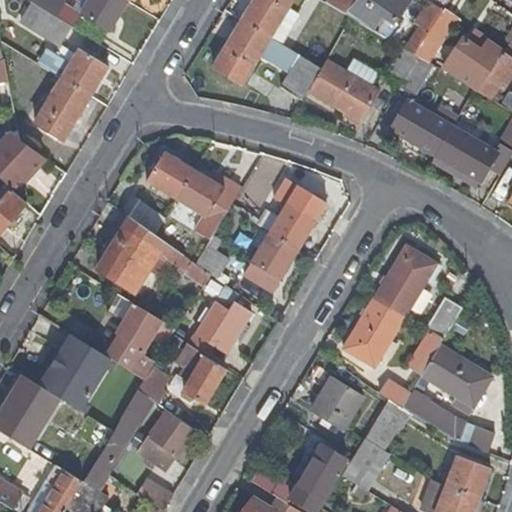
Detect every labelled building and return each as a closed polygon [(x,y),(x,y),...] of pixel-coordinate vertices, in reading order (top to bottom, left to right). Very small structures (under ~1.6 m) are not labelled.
[(0,0),(0,9),(57,45),(59,42),(69,26),(52,15),(26,0),(0,0)] [(62,0),(60,0),(26,0),(52,15),(62,0)] [(108,31),(126,2),(123,0),(74,0),(71,7),(81,13),(81,14),(108,31)] [(297,13),(303,0),(253,0),(241,20),(269,37),(278,43),(297,13)] [(326,0),(325,3),(343,14),(354,0),(326,0)] [(409,0),(354,0),(343,14),(350,18),(372,31),(384,14),(395,22),(409,0)] [(419,26),(403,49),(412,54),(442,10),(428,1),(414,23),(419,26)] [(458,19),(442,9),(442,10),(412,54),(417,57),(428,64),(458,19)] [(241,83),(269,37),(241,20),(213,67),(241,83)] [(466,41),(465,43),(479,52),(486,41),(473,31),(466,41)] [(444,73),(465,43),(466,41),(460,36),(438,69),(444,73)] [(511,58),(511,57),(511,39),(503,52),(511,58)] [(465,43),(444,73),(473,90),(476,92),(503,52),(486,41),(479,52),(465,43)] [(59,42),(57,45),(43,68),(62,79),(78,53),(59,42)] [(386,75),(401,84),(417,57),(412,54),(403,49),(402,48),(386,75)] [(78,53),(62,79),(90,97),(108,67),(80,50),(78,53)] [(493,102),(511,75),(511,73),(511,57),(511,58),(503,52),(476,92),(493,102)] [(279,87),(301,99),(306,90),(319,68),(299,55),(279,87)] [(413,96),(432,66),(428,64),(417,57),(401,84),(399,87),(413,96)] [(363,115),(378,91),(325,59),(319,68),(306,90),(343,111),(347,105),(363,115)] [(64,140),(90,97),(62,79),(44,109),(47,111),(38,125),(64,140)] [(511,92),(509,91),(500,106),(511,112),(511,92)] [(390,129),(434,155),(451,127),(435,117),(407,101),(390,129)] [(343,111),(359,121),(363,115),(347,105),(343,111)] [(441,107),(435,117),(451,127),(457,117),(441,107)] [(511,121),(499,143),(511,150),(511,121)] [(479,182),(487,169),(496,154),(494,152),(451,127),(434,155),(479,182)] [(9,133),(0,143),(0,179),(13,191),(21,181),(29,173),(32,175),(46,160),(21,143),(19,133),(9,133)] [(496,154),(487,169),(498,176),(511,152),(511,150),(499,143),(494,152),(496,154)] [(147,181),(176,199),(194,170),(164,152),(147,181)] [(203,216),(190,239),(181,253),(195,263),(212,235),(222,220),(209,212),(223,188),(194,170),(176,199),(203,216)] [(32,175),(29,173),(21,181),(24,184),(32,175)] [(269,232),(296,249),(324,204),(284,179),(273,197),(286,205),(278,217),(265,210),(256,224),(269,232)] [(5,193),(0,198),(0,231),(25,204),(4,186),(0,189),(5,193)] [(138,199),(128,215),(137,222),(155,234),(164,220),(164,218),(138,199)] [(133,291),(164,241),(155,234),(137,222),(128,215),(120,228),(123,230),(98,270),(133,291)] [(190,239),(164,220),(155,234),(164,241),(181,253),(190,239)] [(269,292),(296,249),(269,232),(242,275),(269,292)] [(221,241),(212,235),(195,263),(212,275),(223,283),(228,275),(220,270),(227,258),(215,250),(221,241)] [(405,245),(373,297),(403,315),(425,280),(429,282),(439,266),(405,245)] [(214,308),(204,322),(189,344),(225,369),(233,358),(226,353),(234,342),(245,325),(252,313),(235,302),(240,296),(228,287),(214,308)] [(117,333),(104,355),(124,368),(144,380),(152,367),(153,365),(142,358),(154,337),(166,344),(173,333),(175,329),(117,294),(108,312),(125,322),(123,325),(128,329),(123,337),(117,333)] [(427,327),(444,337),(463,305),(446,295),(427,327)] [(372,366),(403,315),(373,297),(342,348),(372,366)] [(204,322),(214,308),(208,304),(199,318),(204,322)] [(192,323),(183,317),(175,329),(173,333),(181,338),(192,323)] [(123,325),(117,333),(123,337),(128,329),(123,325)] [(245,325),(234,342),(239,346),(251,329),(245,325)] [(407,367),(421,375),(439,345),(442,339),(429,331),(407,367)] [(104,355),(68,337),(40,382),(87,415),(124,368),(104,355)] [(420,376),(453,396),(471,407),(473,408),(491,377),(439,345),(421,375),(420,376)] [(188,382),(183,391),(193,396),(205,404),(225,370),(203,357),(194,372),(189,369),(183,379),(188,382)] [(170,379),(152,367),(144,380),(137,390),(153,401),(157,405),(168,392),(163,389),(170,379)] [(116,381),(135,393),(137,390),(144,380),(124,368),(116,381)] [(331,379),(310,414),(341,433),(362,398),(331,379)] [(388,382),(380,393),(388,399),(401,407),(408,395),(388,382)] [(17,383),(0,411),(0,418),(15,428),(15,427),(30,401),(36,404),(40,398),(17,383)] [(140,422),(153,401),(137,390),(135,393),(122,415),(112,431),(102,448),(82,482),(66,508),(71,511),(94,511),(107,491),(96,485),(136,420),(140,422)] [(190,402),(193,396),(183,391),(180,395),(190,402)] [(419,399),(410,393),(408,395),(401,407),(411,413),(419,399)] [(468,413),(471,407),(453,396),(449,401),(468,413)] [(401,429),(411,413),(401,407),(388,399),(364,438),(384,449),(397,427),(401,429)] [(429,421),(435,412),(437,410),(421,400),(414,412),(429,421)] [(166,472),(195,431),(166,410),(139,448),(136,452),(146,459),(156,465),(166,472)] [(435,412),(429,421),(427,424),(451,438),(489,452),(496,432),(467,421),(465,426),(456,420),(454,424),(435,412)] [(76,431),(102,448),(112,431),(87,415),(76,431)] [(367,491),(390,453),(384,449),(364,438),(353,458),(342,476),(367,491)] [(262,465),(252,481),(276,496),(288,503),(291,498),(313,511),(345,459),(322,445),(297,487),(262,465)] [(456,456),(445,486),(477,498),(487,467),(456,456)] [(152,471),(156,465),(146,459),(143,464),(152,471)] [(43,507),(40,511),(63,511),(66,508),(82,482),(56,466),(41,490),(50,496),(47,500),(43,497),(38,504),(43,507)] [(471,511),(477,498),(445,486),(433,478),(420,511),(421,511),(471,511)] [(146,479),(136,495),(139,497),(163,511),(173,495),(146,479)] [(0,480),(0,502),(12,510),(22,494),(0,480)] [(50,496),(41,490),(26,511),(40,511),(43,507),(38,504),(43,497),(47,500),(50,496)] [(277,511),(303,511),(288,503),(276,496),(269,507),(272,508),(277,511)] [(270,511),(272,508),(269,507),(254,497),(244,511),(270,511)]
